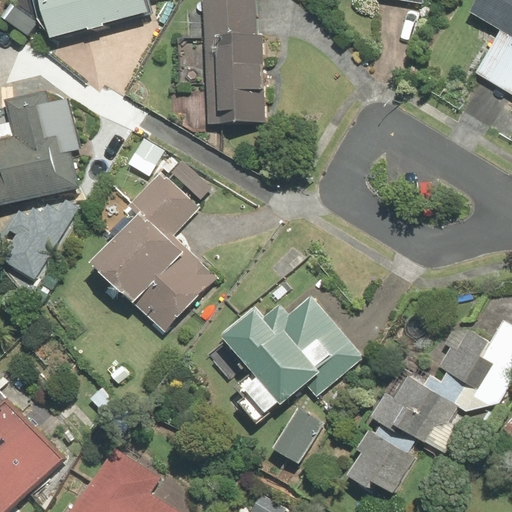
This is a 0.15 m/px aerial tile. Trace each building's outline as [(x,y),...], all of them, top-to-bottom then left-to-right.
[(49,0),(60,42),(157,17),(152,0),(49,0)] [(267,0),(208,0),(214,126),(272,123),(267,0)] [(511,0),(483,0),(475,14),(511,35),(511,0)] [(85,192),(76,152),(83,150),(70,90),(15,101),(24,141),(0,146),(0,196),(4,211),(85,192)] [(168,152),(147,140),(132,165),(153,178),(168,152)] [(100,267),(169,331),(217,279),(173,239),(201,208),(166,176),(133,211),(143,220),(100,267)] [(262,308),(231,332),(263,371),(239,391),(266,424),(313,386),(322,397),(372,356),(318,290),(292,311),(284,302),(268,315),(262,308)] [(414,378),(355,478),(395,502),(429,444),(452,457),(478,412),(505,406),(511,395),(511,324),(508,322),(495,344),(464,326),(428,386),(414,378)] [(0,511),(16,511),(70,462),(1,390),(0,391),(0,511)] [(331,427),(303,409),(276,451),(304,469),(331,427)] [(119,449),(78,511),(179,511),(156,497),(168,480),(119,449)] [(287,511),(291,506),(263,491),(252,511),(287,511)]
